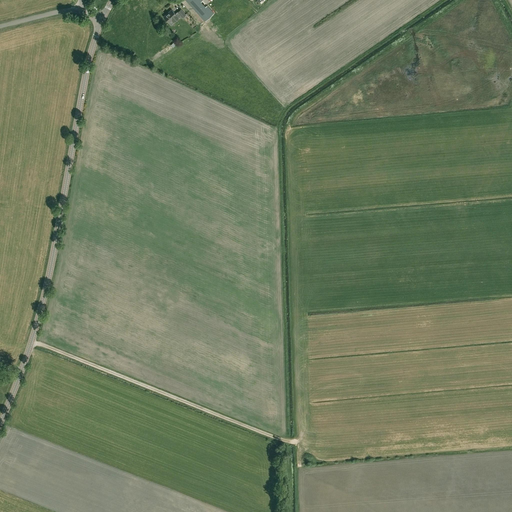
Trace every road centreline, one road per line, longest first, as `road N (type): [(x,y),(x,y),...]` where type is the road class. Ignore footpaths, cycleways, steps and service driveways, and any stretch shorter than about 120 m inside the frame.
road 1 (track): [(323,93),(292,111),(286,126),(297,441),(32,341)]
road 2 (tertiary): [(0,426),(40,313),(101,20)]
